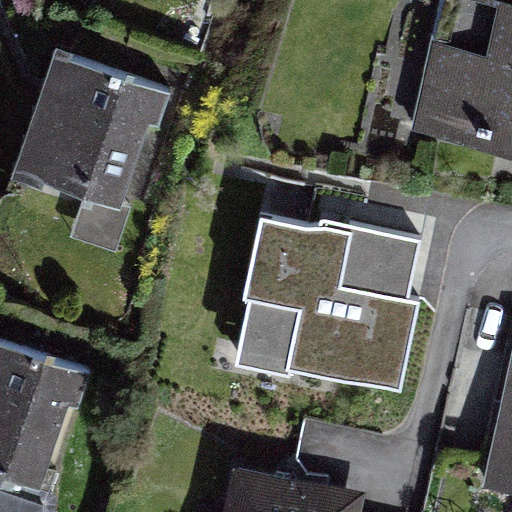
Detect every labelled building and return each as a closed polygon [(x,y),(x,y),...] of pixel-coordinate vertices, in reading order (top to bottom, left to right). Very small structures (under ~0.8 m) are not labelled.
[(511,0),(498,0),(485,48),(424,33),(402,117),(511,145),(511,0)] [(163,86),(51,54),(15,179),(127,211),(163,86)] [(339,235),(279,223),(258,327),(312,338),(309,356),(391,373),(405,305),(328,289),(339,235)] [(85,383),(0,351),(0,476),(44,492),(85,383)] [(511,377),(488,499),(511,503),(511,377)] [(359,511),(362,498),(224,475),(218,511),(359,511)]
